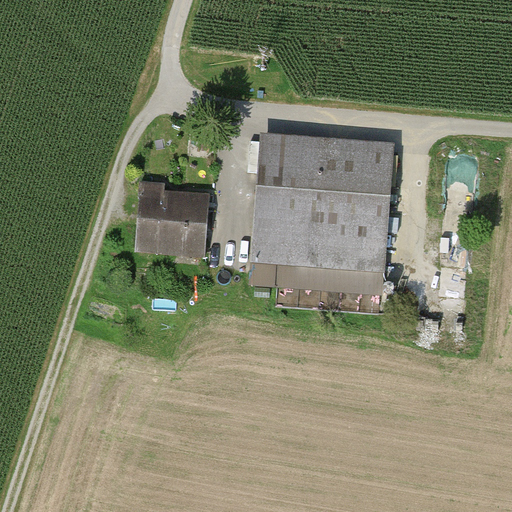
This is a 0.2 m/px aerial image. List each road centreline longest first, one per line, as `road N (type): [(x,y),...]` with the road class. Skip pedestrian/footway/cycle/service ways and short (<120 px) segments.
road 1 (track): [(11,511),(120,178),(146,123),(180,86)]
road 2 (track): [(180,86),(199,113),(511,133)]
